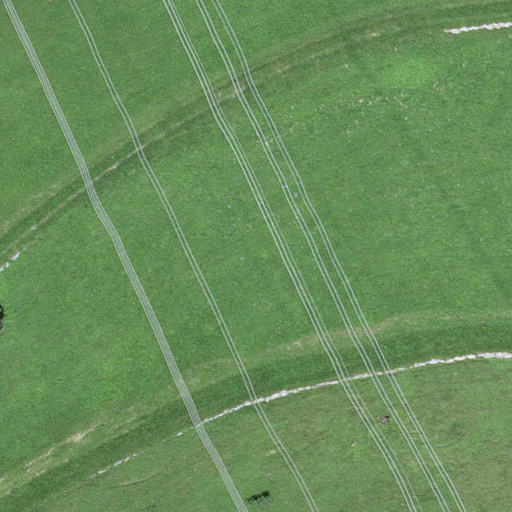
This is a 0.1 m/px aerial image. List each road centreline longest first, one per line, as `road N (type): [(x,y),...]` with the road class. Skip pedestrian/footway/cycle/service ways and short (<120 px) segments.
road 1 (track): [(0,247),(167,122),(266,71),(347,37),(511,7)]
road 2 (track): [(2,511),(158,430),(278,380),(511,345)]
